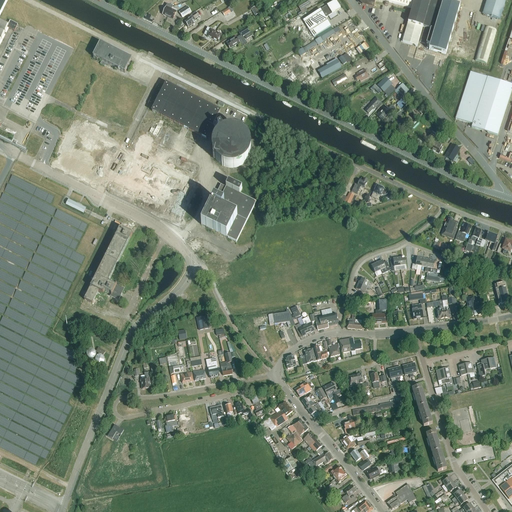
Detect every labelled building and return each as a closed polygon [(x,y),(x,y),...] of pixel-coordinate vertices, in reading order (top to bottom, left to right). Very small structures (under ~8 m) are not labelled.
[(309,3),(307,0),(305,0),(297,5),(301,11),(304,9),(303,7),(309,3)] [(358,0),(362,5),(373,8),(375,0),(378,0),(386,2),(385,6),(388,6),(389,3),(412,9),(405,35),(403,34),(401,43),(420,48),(421,43),(419,43),(423,28),(430,30),(426,45),(430,46),(429,51),(446,56),(460,7),(434,0),(358,0)] [(506,0),(486,0),(482,15),(500,20),(506,0)] [(336,1),(303,21),(314,38),(331,27),(325,18),(341,9),(336,1)] [(162,15),(168,18),(171,10),(172,8),(174,5),(170,3),(168,6),(167,5),(162,15)] [(183,19),(192,13),(188,7),(179,13),(183,19)] [(278,16),(285,12),(282,7),(275,11),(278,16)] [(255,8),(251,10),(255,17),(259,15),(255,8)] [(177,13),(171,10),(168,18),(173,20),(177,13)] [(197,15),(192,18),(185,23),(188,28),(196,23),(195,22),(200,18),(197,15)] [(8,27),(0,22),(0,42),(7,28),(15,32),(18,26),(18,25),(11,21),(8,27)] [(299,56),(341,31),(339,27),(297,51),(299,56)] [(247,28),(239,33),(240,36),(241,38),(242,37),(250,33),(247,28)] [(486,65),(496,31),(485,28),(475,61),(486,65)] [(213,40),(216,33),(208,29),(205,35),(208,36),(207,37),(213,40)] [(221,36),(216,33),(213,40),(218,43),(221,36)] [(241,47),(246,44),(242,37),(241,38),(240,36),(227,44),(230,49),(240,44),(241,47)] [(365,43),(356,50),(360,55),(369,48),(365,43)] [(93,58),(124,74),(131,60),(112,50),(111,50),(104,47),(105,47),(100,44),(93,58)] [(347,63),(342,57),(339,59),(343,66),(347,63)] [(321,78),(341,69),(337,59),(326,64),(327,66),(318,70),(321,78)] [(384,61),(377,66),(370,71),(373,75),(380,69),(380,70),(387,65),(384,61)] [(359,80),(360,82),(369,78),(365,70),(356,74),(357,76),(355,77),(357,82),(359,80)] [(471,128),(497,136),(511,90),(511,86),(485,77),(486,74),(480,73),(479,75),(470,73),(455,119),(472,125),(471,128)] [(345,74),(332,82),(334,86),(347,79),(345,74)] [(384,93),(391,85),(384,79),(377,86),(384,93)] [(154,107),(152,112),(206,139),(220,112),(166,85),(162,93),(154,107)] [(381,91),(375,85),(372,87),(379,94),(381,91)] [(402,85),(396,90),(394,92),(397,95),(400,93),(403,97),(409,91),(402,85)] [(162,93),(164,88),(158,86),(156,90),(148,104),(154,107),(162,93)] [(383,104),(381,103),(376,98),(371,103),(371,104),(369,106),(369,107),(365,111),(369,114),(373,110),(373,111),(376,108),(378,110),(383,104)] [(397,107),(401,111),(401,110),(407,105),(402,99),(396,105),(398,106),(397,107)] [(395,110),(392,107),(387,111),(384,108),(376,116),(382,121),(390,113),(391,115),(395,110)] [(405,114),(401,110),(401,111),(395,116),(399,120),(405,114)] [(407,127),(404,125),(405,125),(400,120),(399,122),(397,120),(392,125),(398,131),(399,130),(401,132),(407,127)] [(222,166),(223,166),(224,167),(225,167),(226,168),(227,168),(229,168),(230,168),(231,168),(232,168),(234,168),(235,168),(236,168),(237,167),(238,167),(240,167),(241,166),(242,165),(243,165),(244,164),(245,163),(245,162),(246,161),(247,160),(248,159),(248,158),(249,157),(249,156),(250,155),(250,154),(250,152),(251,151),(251,150),(251,149),(251,147),(250,146),(250,145),(250,144),(250,143),(249,141),(249,140),(248,139),(247,138),(247,137),(246,136),(245,135),(244,134),(243,134),(242,133),(241,132),(240,132),(239,131),(238,131),(237,130),(235,130),(234,130),(233,130),(232,130),(230,130),(229,130),(228,130),(227,130),(226,130),(224,131),(223,131),(221,127),(217,129),(220,133),(219,134),(218,135),(217,136),(216,137),(216,138),(215,139),(214,140),(214,141),(213,142),(213,143),(213,144),(212,146),(212,147),(212,148),(212,149),(212,151),(212,152),(212,153),(213,154),(213,155),(214,157),(214,158),(215,159),(215,160),(216,161),(217,162),(218,163),(219,164),(220,164),(221,165),(222,166)] [(419,147),(423,142),(418,139),(414,144),(419,147)] [(439,155),(443,147),(441,146),(442,144),(434,140),(433,142),(429,150),(439,155)] [(58,167),(87,179),(92,169),(96,171),(105,149),(99,146),(97,151),(90,148),(86,158),(65,149),(58,167)] [(453,147),(447,157),(452,160),(458,150),(453,147)] [(502,153),(500,158),(508,161),(511,151),(506,149),(504,154),(502,153)] [(133,157),(127,174),(130,175),(129,176),(135,179),(142,161),(133,157)] [(148,167),(137,197),(158,204),(156,210),(161,212),(163,209),(167,210),(172,195),(178,197),(180,193),(176,191),(180,179),(148,167)] [(365,186),(368,181),(367,181),(367,180),(366,179),(365,180),(364,179),(363,181),(360,180),(354,193),(356,194),(357,194),(360,187),(364,189),(364,188),(365,188),(366,187),(365,186)] [(219,203),(214,200),(212,205),(211,204),(201,225),(227,238),(228,238),(236,243),(256,203),(239,195),(242,189),(228,183),(219,203)] [(386,193),(383,191),(384,189),(377,185),(373,193),(371,197),(376,200),(378,196),(380,197),(381,195),(384,196),(386,193)] [(349,193),(344,202),(349,204),(353,195),(349,193)] [(180,217),(187,201),(182,199),(177,210),(174,209),(172,214),(180,217)] [(83,214),(84,212),(86,209),(86,208),(82,206),(77,204),(69,200),(66,205),(83,214)] [(453,240),(457,229),(456,229),(458,224),(453,222),(453,220),(449,219),(447,223),(446,223),(444,227),(445,227),(441,236),(453,240)] [(458,232),(455,240),(463,243),(466,235),(468,236),(471,227),(465,225),(461,233),(458,232)] [(120,228),(92,285),(91,288),(90,289),(86,296),(84,300),(92,304),(99,292),(103,294),(104,291),(112,295),(111,297),(119,301),(125,288),(117,284),(110,280),(133,234),(125,230),(120,228)] [(469,240),(467,245),(465,251),(471,253),(473,246),(470,245),(472,241),(475,242),(476,238),(478,239),(476,245),(480,247),(482,240),(478,238),(481,231),(475,229),(471,241),(469,240)] [(482,240),(480,247),(483,248),(485,241),(490,243),(493,235),(488,233),(485,241),(482,240)] [(492,251),(495,252),(498,244),(498,242),(496,241),(498,237),(493,235),(490,243),(495,245),(492,251)] [(193,240),(192,239),(186,243),(194,253),(206,243),(204,240),(202,242),(198,237),(193,240)] [(511,243),(505,241),(502,250),(504,250),(503,254),(507,256),(509,252),(510,252),(511,249),(511,243)] [(222,255),(206,263),(216,284),(232,276),(222,255)] [(429,260),(422,259),(421,267),(424,268),(425,269),(425,272),(427,272),(429,260)] [(435,261),(429,260),(427,272),(432,274),(435,261)] [(384,264),(382,261),(377,264),(380,271),(382,275),(391,271),(387,263),(384,264)] [(380,271),(377,264),(371,266),(376,277),(378,277),(377,273),(380,271)] [(358,284),(367,288),(369,284),(372,285),(373,284),(361,278),(358,284)] [(504,283),(494,285),(492,286),(493,292),(479,295),(482,310),(499,306),(499,305),(501,304),(501,305),(509,303),(504,283)] [(365,292),(367,288),(358,284),(356,290),(368,295),(368,293),(365,292)] [(410,302),(424,300),(423,299),(423,294),(420,294),(412,295),(409,296),(410,302)] [(466,299),(468,308),(466,308),(467,311),(468,311),(470,317),(481,315),(480,308),(476,309),(473,297),(466,299)] [(443,302),(445,319),(451,318),(450,313),(451,313),(450,311),(450,310),(449,310),(448,302),(443,302)] [(376,311),(376,315),(372,315),(373,325),(385,324),(385,315),(382,315),(381,307),(381,305),(377,305),(377,311),(376,311)] [(124,321),(93,306),(89,315),(120,330),(124,321)] [(291,309),(295,318),(300,316),(296,307),(291,309)] [(422,311),(422,309),(417,310),(417,308),(416,309),(412,309),(413,320),(423,319),(422,311)] [(319,317),(315,318),(318,331),(338,326),(338,321),(337,315),(332,316),(331,312),(321,314),(322,317),(319,318),(319,317)] [(396,322),(397,322),(398,323),(399,323),(400,322),(401,322),(401,317),(402,317),(401,312),(393,313),(394,317),(396,317),(396,322)] [(289,313),(268,316),(270,325),(290,322),(292,328),(295,326),(293,322),(289,313)] [(354,329),(355,320),(355,316),(352,315),(351,320),(347,319),(346,329),(354,329)] [(305,328),(308,335),(315,332),(309,320),(306,321),(308,325),(305,326),(305,328)] [(362,321),(355,320),(354,329),(362,330),(362,324),(361,324),(362,321)] [(303,323),(300,324),(297,325),(302,337),(308,335),(305,328),(305,326),(303,323)] [(187,339),(185,330),(178,332),(180,341),(187,339)] [(331,346),(330,339),(326,340),(328,347),(331,358),(340,356),(338,345),(331,346)] [(348,340),(350,352),(355,351),(362,349),(360,341),(354,342),(353,339),(348,340)] [(350,352),(348,340),(339,341),(341,354),(350,352)] [(237,351),(232,344),(228,345),(230,353),(233,352),(237,351)] [(319,353),(320,353),(319,347),(313,349),(317,362),(321,361),(319,353)] [(105,353),(99,348),(96,352),(103,357),(105,353)] [(310,357),(314,355),(313,350),(304,352),(305,358),(310,357)] [(87,356),(87,357),(87,358),(88,358),(88,359),(89,360),(90,360),(91,361),(92,361),(93,360),(94,360),(95,359),(96,358),(96,357),(96,356),(96,355),(96,354),(95,353),(94,352),(93,352),(92,352),(91,352),(90,352),(89,352),(88,353),(88,354),(87,354),(87,355),(87,356)] [(320,353),(319,353),(321,361),(328,359),(327,352),(320,353)] [(230,353),(225,355),(227,363),(220,364),(223,377),(232,375),(230,363),(233,363),(230,353)] [(310,357),(305,358),(300,360),(302,366),(316,362),(314,355),(310,357)] [(296,367),(293,356),(287,357),(286,359),(286,361),(285,362),(287,370),(296,367)] [(201,357),(190,359),(192,368),(202,366),(201,357)] [(96,362),(96,363),(96,364),(97,365),(97,366),(98,366),(99,367),(100,367),(101,367),(102,367),(103,366),(104,366),(104,365),(105,365),(105,364),(105,363),(105,362),(105,361),(105,360),(104,360),(104,359),(103,359),(102,358),(101,358),(100,358),(99,358),(98,359),(97,359),(97,360),(96,361),(96,362)] [(210,360),(212,369),(214,378),(219,377),(216,359),(210,360)] [(494,359),(488,360),(490,370),(496,368),(494,359)] [(490,370),(488,360),(481,361),(483,367),(478,368),(480,378),(485,376),(484,371),(490,370)] [(408,365),(412,378),(413,377),(412,374),(417,373),(414,364),(408,365)] [(471,364),(465,365),(467,375),(474,373),(471,364)] [(181,373),(180,371),(179,365),(173,367),(174,374),(181,373)] [(412,378),(408,365),(402,367),(405,376),(409,375),(410,378),(412,378)] [(467,375),(465,365),(459,367),(461,376),(467,375)] [(400,367),(394,369),(397,381),(399,381),(398,378),(403,377),(400,367)] [(390,380),(394,379),(395,379),(396,382),(397,381),(394,369),(388,370),(390,380)] [(446,384),(450,383),(449,379),(451,379),(449,369),(442,370),(445,380),(446,384)] [(445,380),(442,370),(436,372),(439,381),(441,381),(442,385),(446,384),(445,380)] [(195,381),(206,379),(204,371),(193,373),(195,381)] [(144,373),(144,376),(141,377),(142,390),(150,389),(149,379),(150,379),(149,373),(144,373)] [(182,384),(193,382),(192,373),(181,375),(182,384)] [(361,374),(356,375),(358,381),(359,390),(362,389),(369,388),(368,384),(363,384),(361,374)] [(373,375),(370,375),(373,387),(377,387),(376,383),(378,382),(378,381),(379,380),(378,379),(377,374),(376,374),(375,374),(374,374),(373,375)] [(358,381),(356,375),(348,377),(351,388),(352,387),(353,391),(359,390),(358,381)] [(300,398),(311,391),(306,383),(295,390),(299,397),(300,398)] [(336,405),(340,403),(336,396),(335,396),(334,393),(337,392),(333,383),(323,388),(327,397),(328,397),(329,400),(333,398),(336,405)] [(417,408),(420,407),(423,406),(426,405),(421,386),(412,389),(417,408)] [(316,392),(321,401),(326,398),(321,389),(316,392)] [(302,402),(311,416),(312,415),(315,419),(322,414),(320,412),(322,411),(318,404),(312,395),(302,402)] [(253,404),(259,402),(257,396),(251,398),(253,404)] [(277,414),(265,422),(256,428),(260,435),(269,429),(271,431),(276,428),(287,420),(285,417),(288,415),(292,412),(288,406),(285,402),(280,406),(278,408),(275,410),(277,414)] [(235,404),(238,415),(241,414),(242,417),(248,415),(249,417),(251,417),(250,410),(247,411),(247,412),(244,413),(242,404),(240,405),(240,403),(235,404)] [(259,404),(254,407),(256,412),(255,413),(257,417),(264,414),(259,404)] [(423,406),(420,407),(417,408),(423,427),(432,424),(426,405),(423,406)] [(225,407),(228,419),(229,422),(229,424),(234,423),(233,418),(231,418),(230,414),(232,414),(230,406),(225,407)] [(214,423),(214,424),(213,425),(213,428),(213,429),(219,428),(219,425),(218,425),(217,419),(215,408),(210,409),(212,420),(213,421),(213,423),(214,423)] [(165,418),(167,426),(165,427),(166,434),(173,432),(172,428),(178,426),(175,416),(165,418)] [(289,427),(288,429),(292,434),(286,438),(290,444),(287,446),(291,451),(303,442),(301,439),(300,436),(308,429),(300,420),(292,427),(289,427)] [(348,425),(350,433),(356,431),(353,421),(349,422),(349,425),(348,425)] [(124,430),(119,427),(115,424),(108,436),(112,439),(117,432),(121,435),(124,430)] [(426,435),(432,453),(435,452),(441,451),(435,432),(426,435)] [(320,448),(322,447),(310,434),(303,440),(315,453),(316,452),(320,448)] [(344,446),(352,440),(354,439),(352,436),(350,438),(348,436),(340,442),(344,446)] [(387,445),(403,441),(403,443),(407,442),(406,437),(402,438),(387,442),(387,445)] [(352,440),(344,446),(347,451),(355,445),(352,440)] [(364,462),(367,459),(368,459),(367,459),(369,458),(368,456),(364,451),(359,455),(356,451),(350,455),(356,463),(361,459),(364,462)] [(441,451),(435,452),(432,453),(438,472),(447,469),(441,451)] [(318,466),(323,463),(325,466),(333,460),(329,454),(324,457),(323,455),(312,462),(307,466),(306,466),(311,474),(319,468),(318,466)] [(287,473),(288,473),(297,467),(291,458),(288,460),(281,464),(287,473)] [(367,459),(364,462),(364,463),(359,467),(363,472),(371,465),(367,459)] [(398,464),(388,465),(390,474),(395,473),(395,472),(399,471),(398,464)] [(330,466),(322,472),(325,475),(333,469),(330,466)] [(499,490),(500,489),(509,500),(507,501),(511,506),(511,467),(494,481),(496,484),(495,485),(499,490)] [(336,480),(343,474),(339,468),(331,474),(336,480)] [(368,477),(370,481),(379,476),(380,476),(378,472),(376,468),(373,470),(373,471),(367,474),(366,475),(368,477)] [(341,483),(341,481),(346,477),(343,474),(336,480),(338,483),(340,484),(341,483)] [(442,487),(443,490),(453,483),(449,478),(445,481),(443,478),(438,482),(440,485),(442,483),(444,486),(442,487)] [(453,483),(443,490),(445,492),(448,490),(450,493),(456,488),(453,483)] [(395,494),(398,497),(410,489),(408,485),(395,494)] [(344,492),(347,495),(342,499),(345,504),(349,501),(348,498),(348,497),(349,498),(356,491),(352,486),(344,492)] [(425,486),(422,487),(429,502),(432,500),(431,498),(429,494),(425,486)] [(339,492),(336,488),(329,494),(332,497),(339,492)] [(410,489),(398,497),(387,504),(392,510),(400,505),(401,505),(407,501),(409,504),(416,500),(410,490),(411,490),(410,489)] [(453,495),(455,498),(452,500),(454,503),(464,496),(460,491),(453,495)] [(447,497),(445,494),(435,502),(437,505),(442,501),(447,497)] [(464,496),(454,503),(455,505),(459,503),(461,506),(467,501),(464,496)] [(356,511),(361,511),(363,511),(370,506),(366,501),(362,504),(360,505),(361,505),(355,510),(356,511)]
